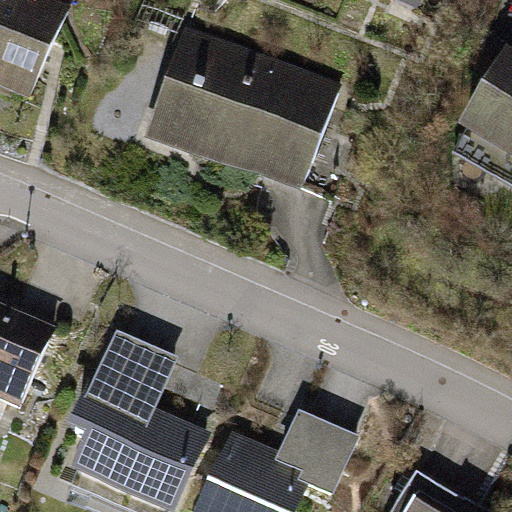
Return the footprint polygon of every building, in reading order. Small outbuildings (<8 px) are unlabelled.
[(0,0),(0,98),(45,113),(80,5),(63,0),(0,0)] [(352,95),(197,39),(159,143),(314,199),(352,95)] [(511,64),(462,161),(511,186),(511,64)] [(0,414),(35,429),(76,330),(0,297),(0,414)] [(169,354),(105,326),(62,425),(78,432),(63,467),(162,510),(198,429),(146,406),(169,354)] [(270,452),(222,431),(186,511),(285,511),(297,486),(323,497),(350,437),(288,410),(270,452)] [(490,511),(430,475),(406,511),(490,511)]
